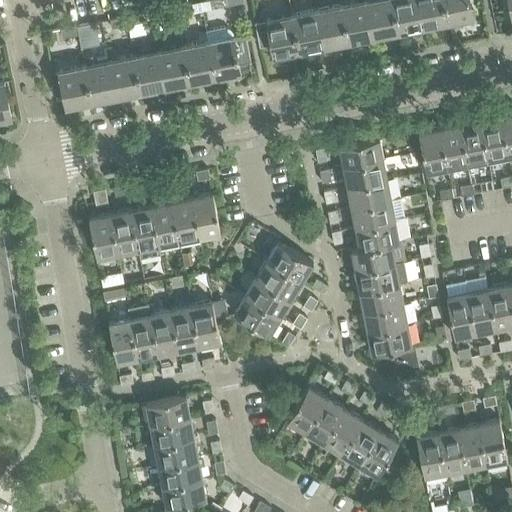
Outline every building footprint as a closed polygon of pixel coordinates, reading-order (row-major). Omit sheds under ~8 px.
[(365,0),(363,0),(341,4),(349,44),(362,41),(361,38),(373,36),(365,0)] [(391,0),(365,0),(373,36),(386,33),(387,37),(398,34),(391,0)] [(417,0),(391,0),(398,34),(411,32),(410,29),(422,26),(417,0)] [(442,0),(417,0),(422,26),(435,23),(436,27),(447,25),(442,0)] [(470,0),(442,0),(447,25),(459,22),(459,19),(473,16),(470,0)] [(192,2),(177,5),(178,14),(193,11),(192,2)] [(341,4),(315,9),(322,46),(337,43),(338,46),(349,44),(341,4)] [(161,18),(178,14),(177,5),(159,9),(161,18)] [(315,9),(291,14),(299,54),(312,51),(311,48),(322,46),(315,9)] [(142,12),(126,15),(128,24),(144,21),(142,12)] [(287,56),(299,54),(291,14),(266,19),(273,55),(287,53),(287,56)] [(111,27),(128,24),(126,15),(110,19),(111,27)] [(77,25),(79,34),(81,46),(97,43),(93,22),(77,25)] [(62,37),(79,34),(77,25),(60,29),(62,37)] [(206,30),(208,40),(216,77),(227,75),(228,78),(240,76),(231,30),(229,28),(224,26),(206,30)] [(208,40),(184,45),(192,85),(203,83),(203,79),(216,77),(208,40)] [(184,45),(159,50),(166,87),(179,84),(179,88),(192,85),(184,45)] [(159,50),(134,55),(142,95),(154,93),(153,89),(166,87),(159,50)] [(134,55),(110,59),(117,96),(129,94),(129,97),(142,95),(134,55)] [(110,59),(85,64),(92,105),(104,102),(103,99),(117,96),(110,59)] [(81,107),(92,105),(85,64),(59,69),(66,106),(80,103),(81,107)] [(4,81),(0,81),(0,119),(11,118),(4,81)] [(511,112),(500,115),(507,152),(511,150),(511,112)] [(500,115),(480,119),(487,156),(507,152),(500,115)] [(480,119),(459,123),(467,160),(471,159),(472,164),(488,161),(487,156),(480,119)] [(459,123),(439,127),(446,164),(467,160),(459,123)] [(418,131),(421,149),(425,168),(446,164),(439,127),(418,131)] [(338,144),(342,165),(383,157),(379,136),(338,144)] [(317,160),(325,159),(323,147),(314,149),(317,160)] [(342,165),(346,185),(387,177),(383,157),(342,165)] [(321,181),(329,180),(327,167),(318,169),(321,181)] [(196,179),(207,177),(206,168),(194,170),(196,179)] [(175,183),(186,181),(185,172),(173,174),(175,183)] [(502,186),(511,183),(511,174),(511,175),(500,177),(502,186)] [(155,187),(166,184),(164,176),(153,178),(155,187)] [(346,185),(350,205),(391,197),(387,177),(346,185)] [(481,190),(493,187),(492,179),(479,181),(481,190)] [(134,191),(145,188),(144,180),(132,182),(134,191)] [(461,194),(473,192),(471,183),(459,185),(461,194)] [(114,195),(125,193),(123,184),(112,186),(114,195)] [(441,198),(452,196),(450,187),(439,189),(441,198)] [(91,190),(93,199),(94,205),(106,203),(103,188),(91,190)] [(325,202),(333,201),(331,188),(322,190),(325,202)] [(210,191),(191,195),(198,235),(218,231),(210,191)] [(191,195),(170,199),(177,239),(198,235),(191,195)] [(354,226),(395,218),(404,216),(400,195),(391,197),(350,205),(354,226)] [(170,199),(149,203),(157,243),(177,239),(170,199)] [(149,203),(129,207),(136,247),(138,257),(159,253),(157,243),(149,203)] [(129,207),(108,211),(116,251),(136,247),(129,207)] [(329,222),(337,221),(335,209),(327,211),(329,222)] [(96,255),(116,251),(108,211),(88,215),(96,255)] [(354,226),(358,246),(358,247),(391,240),(399,238),(395,218),(354,226)] [(333,242),(341,241),(339,229),(330,231),(333,242)] [(277,240),(265,259),(300,280),(312,261),(277,240)] [(350,247),(355,269),(395,261),(391,240),(358,247),(358,246),(350,247)] [(421,255),(429,254),(427,242),(418,243),(421,255)] [(191,250),(182,252),(184,264),(193,263),(191,250)] [(265,259),(255,277),(289,298),(300,280),(265,259)] [(359,289),(399,281),(407,279),(403,259),(395,261),(355,269),(359,289)] [(425,276),(433,274),(431,262),(422,264),(425,276)] [(255,277),(244,294),(279,315),(289,298),(255,277)] [(322,291),(326,284),(315,277),(311,285),(322,291)] [(359,289),(363,309),(403,301),(399,281),(359,289)] [(123,286),(125,296),(145,292),(143,282),(123,286)] [(426,284),(429,296),(437,295),(435,283),(426,284)] [(511,305),(508,283),(487,287),(495,327),(511,323),(511,305)] [(105,290),(107,300),(122,297),(120,287),(105,290)] [(487,287),(467,291),(475,331),(495,327),(487,287)] [(446,295),(449,313),(454,335),(475,331),(467,291),(446,295)] [(268,333),(279,315),(244,294),(233,312),(268,333)] [(311,309),(317,299),(309,294),(303,304),(311,309)] [(211,300),(190,304),(198,344),(219,340),(211,300)] [(363,309),(367,330),(407,322),(403,301),(363,309)] [(430,305),(433,316),(441,315),(439,303),(430,305)] [(190,304),(169,308),(177,348),(198,344),(190,304)] [(169,308),(149,312),(157,352),(177,348),(169,308)] [(149,312),(128,316),(136,356),(157,352),(149,312)] [(300,327),(306,317),(298,312),(292,322),(300,327)] [(116,360),(136,356),(128,316),(108,320),(116,360)] [(410,321),(407,322),(367,330),(371,351),(414,342),(410,321)] [(437,338),(446,336),(443,324),(434,326),(437,338)] [(288,346),(295,335),(287,330),(281,341),(288,346)] [(500,350),(511,348),(509,339),(498,341),(500,350)] [(479,354),(491,352),(489,343),(477,345),(479,354)] [(458,358),(469,356),(467,347),(456,349),(458,358)] [(203,367),(215,365),(213,357),(201,359),(203,367)] [(182,371),(194,368),(193,360),(181,363),(182,371)] [(161,375),(173,372),(172,364),(160,367),(161,375)] [(333,381),(338,374),(328,367),(323,375),(333,381)] [(141,379),(153,376),(152,368),(139,371),(141,379)] [(118,375),(120,383),(132,380),(130,372),(118,375)] [(351,392),(355,385),(345,378),(341,386),(351,392)] [(286,417),(304,429),(326,394),(308,383),(286,417)] [(368,403),(373,396),(363,390),(359,397),(368,403)] [(144,401),(148,423),(189,415),(185,394),(144,401)] [(304,429),(322,440),(344,405),(326,394),(304,429)] [(483,406),(494,404),(492,394),(481,396),(483,406)] [(203,411),(212,409),(210,398),(201,399),(203,411)] [(461,410),(473,408),(471,398),(460,400),(461,410)] [(386,414),(391,407),(381,401),(376,408),(386,414)] [(441,414),(453,412),(451,402),(439,404),(441,414)] [(322,440),(339,451),(361,416),(344,405),(322,440)] [(420,419),(432,416),(430,406),(418,408),(420,419)] [(405,426),(409,418),(399,412),(394,419),(405,426)] [(148,423),(152,443),(193,435),(189,415),(148,423)] [(339,451),(357,462),(379,427),(361,416),(339,451)] [(207,432),(216,430),(214,418),(205,420),(207,432)] [(496,419),(475,423),(483,463),(504,458),(496,419)] [(475,423),(456,427),(463,467),(483,463),(475,423)] [(397,438),(379,427),(357,462),(375,473),(397,438)] [(456,427),(435,431),(443,471),(463,467),(456,427)] [(422,475),(443,471),(435,431),(414,435),(422,475)] [(152,443),(156,463),(197,455),(193,435),(152,443)] [(211,452),(220,450),(218,438),(209,440),(211,452)] [(156,463),(160,484),(201,476),(197,455),(156,463)] [(215,472),(224,471),(222,459),(213,460),(215,472)] [(330,478),(335,470),(330,467),(325,475),(330,478)] [(205,496),(201,476),(160,484),(164,504),(205,496)] [(229,491),(234,483),(224,477),(219,485),(229,491)] [(470,487),(457,490),(460,504),(460,505),(470,503),(473,503),(470,487)] [(247,502),(252,494),(243,488),(238,496),(247,502)] [(263,511),(266,511),(270,505),(260,499),(255,507),(263,511)] [(433,499),(430,500),(432,511),(444,511),(448,511),(446,502),(434,504),(433,499)] [(212,501),(209,506),(217,511),(218,511),(221,506),(212,501)]
